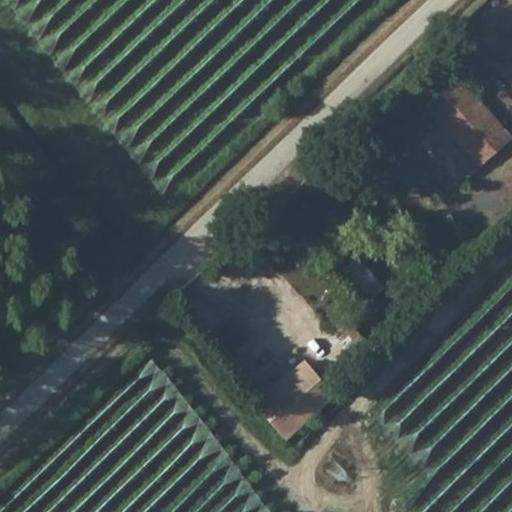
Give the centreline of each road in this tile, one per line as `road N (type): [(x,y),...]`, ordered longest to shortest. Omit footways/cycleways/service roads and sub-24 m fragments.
road 1 (track): [(0,419),(432,0)]
road 2 (track): [(136,210),(0,48)]
